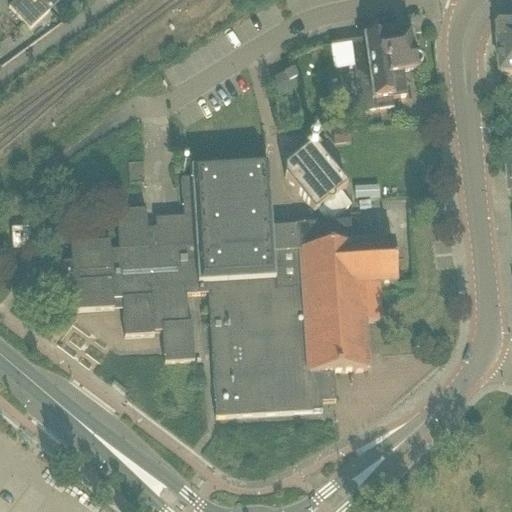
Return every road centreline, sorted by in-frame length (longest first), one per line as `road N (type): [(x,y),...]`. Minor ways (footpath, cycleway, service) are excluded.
road 1 (residential): [(163,209),(158,112),(322,16),(478,0)]
road 2 (tertiary): [(476,368),(488,309),(461,55),(478,0)]
road 3 (tertiary): [(185,511),(0,356)]
road 4 (tertiary): [(434,414),(300,511)]
road 5 (tertiary): [(343,511),(434,414)]
